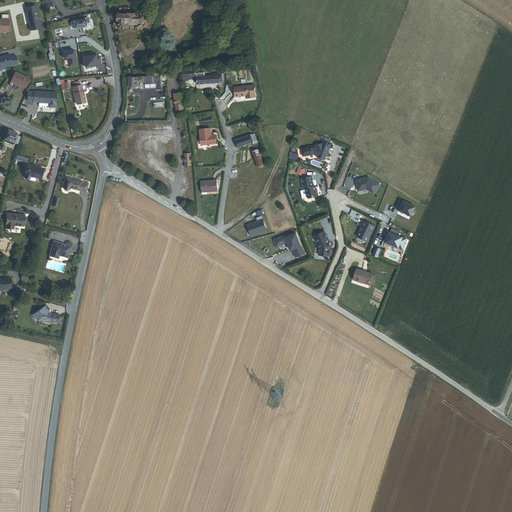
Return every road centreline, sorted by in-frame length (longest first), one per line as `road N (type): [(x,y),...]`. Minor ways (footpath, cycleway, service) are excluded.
road 1 (tertiary): [(511,431),(105,161)]
road 2 (tertiary): [(105,161),(67,345),(45,511)]
road 3 (tertiary): [(103,0),(118,91),(112,124),(94,147)]
